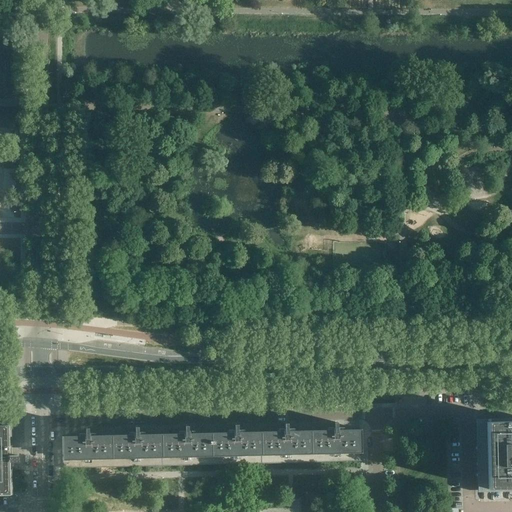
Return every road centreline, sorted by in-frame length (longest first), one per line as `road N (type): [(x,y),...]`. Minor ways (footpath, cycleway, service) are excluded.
road 1 (secondary): [(41,371),(511,375)]
road 2 (secondary): [(511,358),(188,358),(42,345)]
road 3 (residential): [(42,345),(45,0)]
road 4 (residential): [(41,420),(377,413)]
road 5 (residential): [(511,507),(467,508),(467,411),(377,413)]
